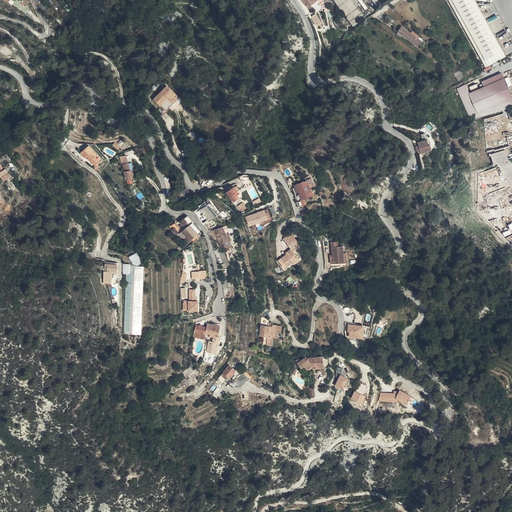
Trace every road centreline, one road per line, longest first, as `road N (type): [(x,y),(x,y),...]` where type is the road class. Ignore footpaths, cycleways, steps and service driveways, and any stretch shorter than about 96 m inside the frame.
road 1 (unclassified): [(292,0),(306,19),(309,75),(361,80),(377,92),(389,128),(411,145),(412,168),(380,212),(397,240),(389,281),(421,308),(404,336),(406,349),(450,397),(442,432),(428,393),(342,338),(341,310),(316,290),(316,239),(278,177),(243,171),(193,189),(152,115),(141,117)]
road 2 (residential): [(219,310),(210,243),(193,216),(165,208),(141,117)]
road 3 (unclassified): [(141,117),(107,119),(87,89),(37,105),(0,66)]
road 4 (track): [(147,114),(123,103),(110,61),(74,51),(91,0)]
road 5 (unknown): [(511,490),(504,495),(430,439),(423,423)]
